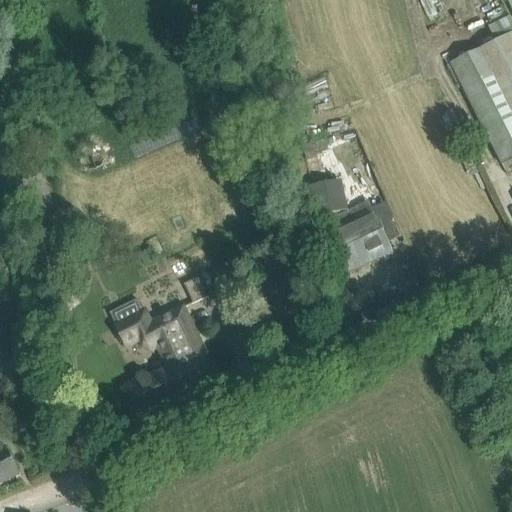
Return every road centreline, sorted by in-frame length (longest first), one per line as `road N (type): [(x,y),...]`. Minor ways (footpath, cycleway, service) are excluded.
road 1 (unclassified): [(102,511),(95,482),(105,466),(511,264)]
road 2 (track): [(0,153),(64,479),(95,482)]
